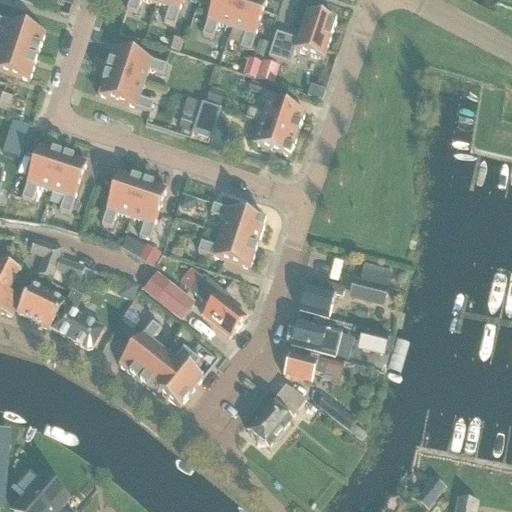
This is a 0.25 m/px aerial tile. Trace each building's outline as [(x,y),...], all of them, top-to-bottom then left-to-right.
[(130,0),(126,12),(137,15),(141,2),(155,6),(156,0),(130,0)] [(164,24),(174,28),(183,0),(156,0),(155,6),(168,10),(164,24)] [(241,0),(214,0),(202,37),(212,40),(217,27),(231,31),(241,0)] [(240,49),(250,53),(267,0),(266,0),(241,0),(231,31),(244,36),(240,49)] [(297,41),(276,34),(268,59),(290,67),(296,51),(324,61),(336,23),(307,14),(297,41)] [(0,20),(0,31),(3,33),(0,42),(0,46),(37,59),(45,35),(0,20)] [(174,38),(170,50),(180,53),(184,41),(174,38)] [(259,42),(254,55),(263,58),(268,45),(259,42)] [(0,73),(30,83),(37,59),(0,46),(0,73)] [(162,78),(166,67),(114,50),(106,73),(144,87),(149,73),(162,78)] [(249,60),(243,77),(256,81),(261,64),(249,60)] [(257,81),(271,85),(277,68),(263,63),(257,81)] [(150,115),(153,105),(139,100),(144,87),(106,73),(98,97),(150,115)] [(251,82),(248,92),(260,96),(263,86),(251,82)] [(211,89),(206,103),(219,108),(224,93),(211,89)] [(259,125),(298,137),(305,115),(267,102),(263,115),(249,110),(246,120),(259,125)] [(192,133),(192,135),(211,142),(221,112),(202,105),(197,121),(196,123),(192,133)] [(183,116),(179,129),(192,133),(196,123),(197,121),(183,116)] [(13,123),(3,155),(20,161),(28,137),(31,129),(13,123)] [(290,159),(298,137),(259,125),(252,146),(290,159)] [(22,200),(32,204),(36,190),(50,194),(63,156),(39,148),(22,200)] [(59,213),(69,216),(87,164),(63,156),(50,194),(63,199),(59,213)] [(101,227),(112,230),(116,216),(130,221),(143,182),(119,174),(101,227)] [(139,239),(149,242),(166,190),(143,182),(130,221),(143,225),(139,239)] [(185,199),(181,210),(188,212),(194,210),(196,203),(185,199)] [(262,234),(265,223),(213,206),(205,230),(244,243),(248,229),(262,234)] [(250,271),(253,261),(239,256),(244,243),(205,230),(197,254),(250,271)] [(38,275),(52,280),(62,251),(48,247),(38,275)] [(147,249),(139,262),(152,270),(160,257),(147,249)] [(56,272),(74,279),(76,276),(82,278),(84,270),(60,261),(56,272)] [(8,294),(19,272),(0,264),(0,314),(12,319),(21,300),(8,294)] [(191,272),(180,286),(191,294),(201,281),(191,272)] [(158,275),(144,293),(182,322),(195,305),(158,275)] [(230,341),(247,320),(224,302),(227,297),(203,278),(201,281),(191,294),(210,309),(202,319),(230,341)] [(383,308),(388,288),(353,280),(349,300),(383,308)] [(342,299),(344,290),(323,284),(321,293),(306,289),(300,313),(327,320),(333,297),(342,299)] [(133,301),(137,289),(126,285),(122,296),(133,301)] [(49,332),(63,304),(51,298),(40,293),(31,288),(16,316),(49,332)] [(71,343),(84,321),(74,316),(83,299),(72,293),(63,310),(50,332),(71,343)] [(84,321),(71,343),(87,352),(92,351),(103,332),(84,321)] [(161,331),(152,324),(118,367),(138,383),(163,351),(152,343),(161,331)] [(298,325),(292,349),(319,356),(335,360),(341,335),(333,333),(315,329),(298,325)] [(191,355),(183,349),(174,360),(163,351),(138,383),(157,398),(191,355)] [(200,362),(191,355),(157,398),(158,399),(160,396),(179,411),(203,381),(192,372),(200,362)] [(318,364),(289,357),(287,366),(284,367),(282,373),(284,376),(283,379),(311,386),(314,374),(323,376),(322,382),(339,386),(344,366),(319,360),(318,364)] [(292,412),(302,400),(285,388),(271,406),(270,406),(247,434),(256,441),(257,445),(261,448),(265,448),(268,451),(291,423),(297,415),(292,412)] [(360,444),(369,432),(355,422),(357,420),(335,403),(324,417),(360,444)] [(62,511),(60,510),(68,501),(43,479),(14,511),(62,511)] [(433,481),(424,494),(435,503),(445,491),(433,481)] [(477,511),(479,504),(458,499),(455,511),(477,511)]
